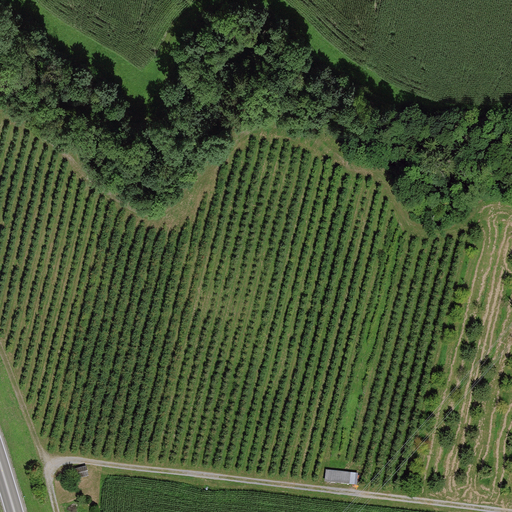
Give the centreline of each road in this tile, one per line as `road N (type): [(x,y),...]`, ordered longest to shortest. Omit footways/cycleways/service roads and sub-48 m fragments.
road 1 (track): [(474,511),(49,465)]
road 2 (track): [(341,154),(308,132),(258,124),(232,133),(166,205),(137,210),(78,179),(0,103)]
